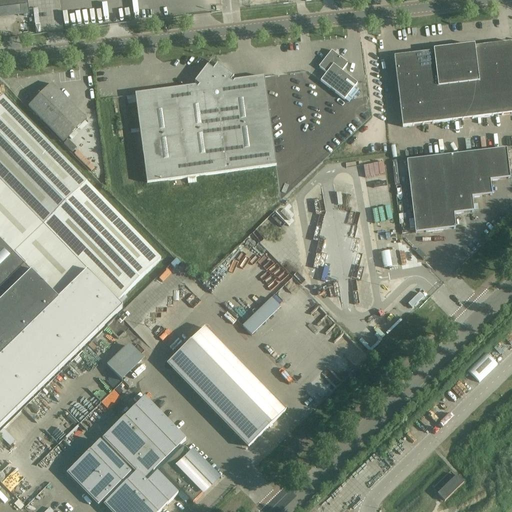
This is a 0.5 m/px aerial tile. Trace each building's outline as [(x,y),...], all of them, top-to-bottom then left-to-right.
[(402,128),(511,114),(511,43),(474,48),(474,46),(433,51),(433,53),(394,57),(402,128)] [(344,100),(357,84),(341,72),(348,64),(331,51),(318,67),(326,74),(320,81),(344,100)] [(195,178),(276,167),(264,77),(234,82),(232,84),(230,82),(233,77),(217,65),(214,68),(211,69),(207,66),(194,83),(199,86),(197,88),(195,87),(135,95),(147,184),(187,179),(188,184),(196,183),(195,178)] [(63,142),(86,120),(51,84),(28,107),(63,142)] [(0,427),(122,307),(117,302),(161,260),(2,97),(0,98),(0,427)] [(506,149),(432,158),(406,161),(415,234),(455,229),(454,215),(473,212),(472,198),(492,196),(490,181),(510,179),(506,149)] [(406,310),(410,314),(423,301),(415,292),(410,296),(415,301),(406,310)] [(272,300),(243,328),(251,336),(281,309),(272,300)] [(285,412),(204,329),(191,342),(168,364),(249,447),(271,425),(285,412)] [(132,347),(110,369),(120,380),(142,358),(132,347)] [(479,383),(497,365),(486,354),(468,371),(479,383)] [(100,442),(68,473),(99,505),(103,501),(106,503),(105,504),(112,511),(160,511),(178,495),(185,503),(189,500),(193,504),(217,481),(184,448),(183,449),(180,446),(185,441),(144,399),(102,440),(104,441),(101,444),(100,442)] [(444,502),(463,483),(456,476),(437,494),(444,502)]
